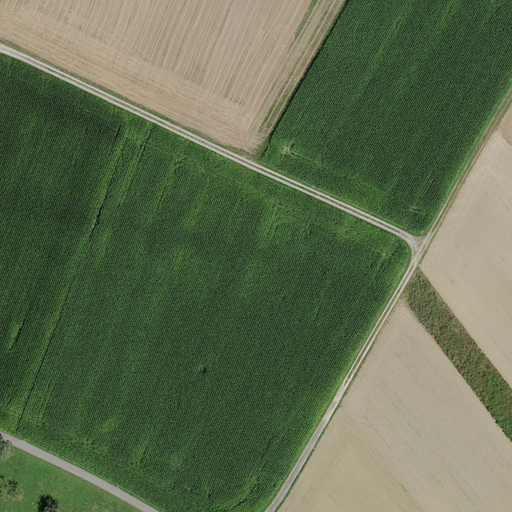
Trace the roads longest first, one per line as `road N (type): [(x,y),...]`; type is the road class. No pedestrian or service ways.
road 1 (track): [(511,93),(266,511)]
road 2 (track): [(424,245),(0,49)]
road 3 (residential): [(151,511),(0,435)]
